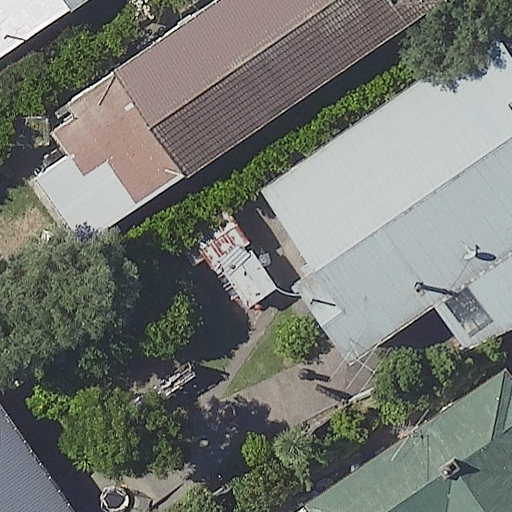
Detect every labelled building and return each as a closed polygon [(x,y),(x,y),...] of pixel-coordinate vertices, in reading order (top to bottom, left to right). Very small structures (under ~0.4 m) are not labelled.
[(0,0),(0,59),(87,0),(0,0)] [(447,0),(230,0),(67,110),(100,160),(54,191),(89,242),(447,0)] [(511,333),(511,79),(488,41),(196,227),(250,312),(304,278),(354,357),(440,302),(475,357),(511,333)] [(511,511),(511,373),(306,511),(511,511)] [(0,511),(74,511),(5,405),(0,407),(0,511)]
